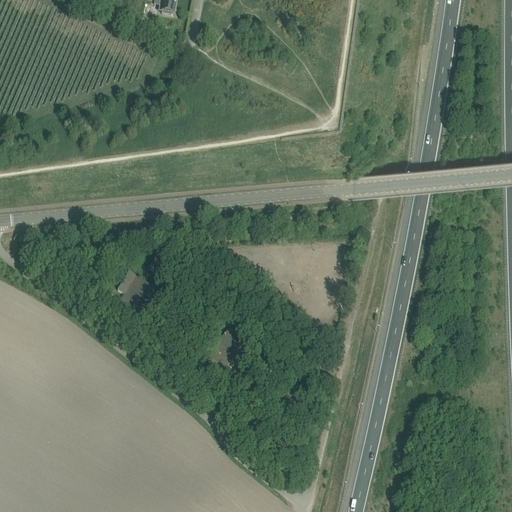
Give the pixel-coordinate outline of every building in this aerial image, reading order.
[(173,15),(176,0),(155,0),(154,6),(155,6),(155,3),(161,4),(160,12),(162,13),(161,15),(171,17),(171,15),(173,15)] [(166,283),(173,274),(155,262),(149,271),(166,283)] [(161,311),(169,300),(130,273),(117,292),(125,297),(115,312),(126,320),(141,298),(161,311)] [(261,302),(259,305),(272,313),(273,310),(277,303),(265,296),(261,302)] [(205,396),(211,388),(208,385),(213,379),(225,364),(224,363),(229,356),(237,362),(251,345),(232,329),(218,346),(221,349),(215,356),(210,352),(194,373),(198,377),(192,385),(205,396)]
